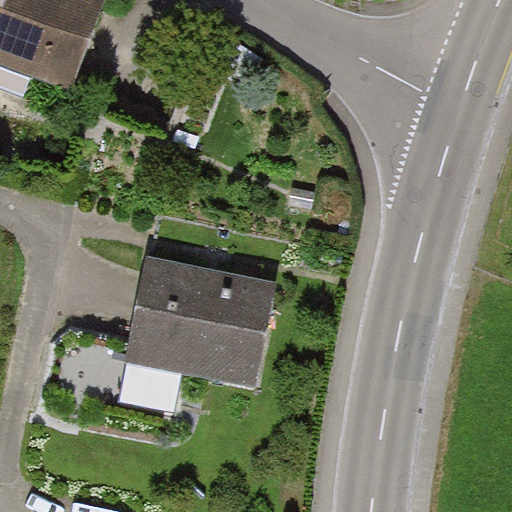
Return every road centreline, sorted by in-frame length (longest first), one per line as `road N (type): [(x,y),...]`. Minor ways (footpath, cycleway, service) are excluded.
road 1 (secondary): [(461,110),(426,222),(373,511)]
road 2 (residential): [(461,110),(353,58),(261,0)]
